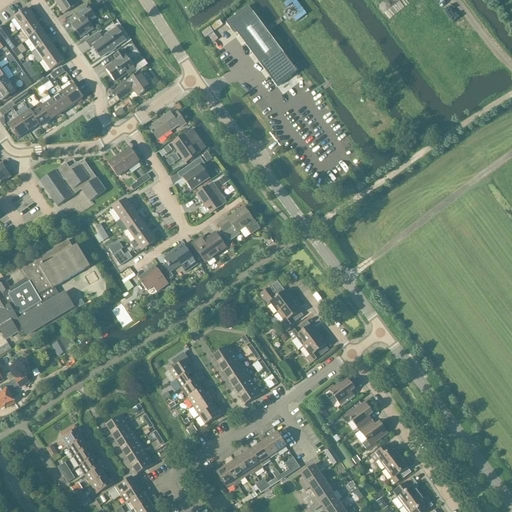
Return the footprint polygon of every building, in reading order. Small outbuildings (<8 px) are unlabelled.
[(54,0),(63,13),(77,4),(73,0),(54,0)] [(277,87),(298,73),(248,6),(226,23),(233,33),(236,31),(277,87)] [(88,24),(95,19),(86,7),(75,15),(79,21),(72,25),(81,38),(93,30),(88,24)] [(21,29),(34,20),(32,16),(33,15),(29,8),(14,19),(21,29)] [(42,30),(34,20),(21,29),(28,40),(42,30)] [(211,26),(212,27),(215,31),(223,25),(220,22),(219,20),(211,26)] [(0,28),(0,33),(5,40),(11,36),(3,26),(0,28)] [(101,58),(125,41),(116,28),(102,39),(98,34),(86,42),(91,49),(93,47),(101,58)] [(205,38),(213,32),(210,28),(209,28),(201,34),(205,38)] [(49,40),(42,30),(28,40),(35,50),(49,40)] [(14,40),(8,44),(12,51),(18,47),(14,40)] [(56,51),(49,40),(35,50),(43,60),(56,51)] [(16,48),(12,51),(17,57),(21,54),(16,48)] [(128,75),(136,70),(125,55),(127,54),(124,49),(113,57),(116,61),(104,69),(114,82),(127,73),(128,75)] [(64,61),(56,51),(43,60),(50,71),(64,61)] [(11,64),(15,61),(10,54),(6,57),(11,64)] [(11,64),(15,70),(19,67),(15,61),(11,64)] [(22,65),(26,72),(31,68),(26,62),(22,65)] [(53,80),(64,73),(60,67),(50,75),(53,80)] [(31,68),(26,72),(31,78),(35,75),(31,68)] [(137,97),(150,87),(140,73),(126,82),(113,91),(119,100),(133,90),(137,97)] [(25,84),(29,81),(25,75),(21,78),(25,84)] [(46,78),(39,82),(42,86),(49,82),(46,78)] [(15,91),(8,81),(0,86),(0,97),(2,101),(15,91)] [(42,86),(39,82),(33,87),(35,91),(42,86)] [(73,85),(62,92),(72,106),(82,99),(73,85)] [(25,92),(19,96),(22,101),(28,96),(25,92)] [(52,100),(61,113),(72,106),(62,92),(52,100)] [(22,101),(19,96),(12,101),(15,105),(22,101)] [(52,100),(42,107),(51,120),(61,113),(52,100)] [(8,103),(0,109),(0,114),(2,116),(11,109),(8,103)] [(29,111),(38,124),(41,128),(51,120),(42,107),(39,104),(29,111)] [(31,114),(29,111),(18,118),(28,132),(38,124),(31,114)] [(180,128),(186,124),(177,113),(172,116),(170,113),(149,128),(157,140),(178,125),(180,128)] [(17,139),(28,132),(18,118),(8,125),(17,139)] [(186,163),(203,150),(190,131),(172,143),(186,163)] [(167,147),(162,150),(166,155),(171,152),(167,147)] [(118,156),(128,170),(139,162),(129,148),(118,156)] [(117,177),(128,170),(118,156),(108,163),(117,177)] [(187,175),(182,178),(191,191),(209,179),(203,170),(206,168),(200,158),(184,170),(187,175)] [(90,202),(105,191),(83,160),(70,169),(66,163),(39,182),(57,207),(81,190),(90,202)] [(0,184),(10,177),(1,164),(0,164),(0,184)] [(136,181),(136,182),(139,186),(150,179),(146,174),(136,181)] [(229,181),(225,175),(218,180),(223,186),(229,181)] [(133,191),(139,186),(136,182),(130,187),(133,191)] [(210,215),(222,206),(226,203),(213,183),(208,186),(196,195),(210,215)] [(120,220),(133,211),(126,200),(112,210),(120,220)] [(251,235),(259,228),(244,207),(218,226),(229,242),(238,235),(237,233),(245,227),(251,235)] [(126,230),(140,220),(133,211),(120,220),(126,230)] [(134,241),(148,231),(140,220),(126,230),(134,241)] [(95,227),(100,234),(104,231),(100,224),(95,227)] [(104,231),(100,234),(103,241),(108,238),(104,231)] [(134,241),(129,244),(131,246),(133,248),(137,245),(137,246),(141,251),(155,242),(148,231),(134,241)] [(205,263),(226,248),(216,234),(206,241),(202,237),(192,244),(205,263)] [(1,294),(0,292),(0,331),(5,339),(17,332),(20,337),(26,334),(26,335),(73,307),(65,293),(57,298),(53,290),(90,268),(77,246),(72,248),(68,241),(21,269),(26,279),(1,294)] [(117,253),(113,246),(108,248),(112,255),(117,253)] [(168,264),(165,266),(164,265),(160,267),(169,279),(173,276),(170,273),(181,265),(186,273),(197,265),(183,246),(164,259),(168,264)] [(120,266),(130,259),(127,254),(116,261),(120,266)] [(156,293),(168,284),(155,267),(138,279),(147,290),(152,287),(156,293)] [(277,312),(293,300),(289,295),(288,296),(277,282),(259,295),(267,305),(270,303),(277,312)] [(298,306),(293,300),(277,312),(284,322),(281,324),(285,330),(303,316),(296,307),(298,306)] [(115,312),(122,324),(129,320),(122,308),(115,312)] [(303,347),(319,335),(315,329),(313,331),(307,321),(289,335),(293,340),(296,338),(303,347)] [(283,334),(280,330),(274,334),(278,338),(283,334)] [(323,341),(319,335),(303,347),(310,356),(307,358),(311,364),(329,351),(322,342),(323,341)] [(73,348),(67,338),(53,346),(59,356),(73,348)] [(11,350),(8,344),(1,348),(4,354),(11,350)] [(213,356),(218,365),(235,354),(229,346),(213,356)] [(175,358),(171,361),(175,367),(179,364),(187,359),(183,353),(175,358)] [(218,365),(224,373),(240,362),(235,354),(218,365)] [(175,367),(169,371),(175,380),(190,370),(187,366),(193,362),(190,357),(187,359),(179,364),(175,367)] [(224,373),(229,381),(245,370),(240,362),(224,373)] [(181,389),(202,376),(199,371),(193,375),(190,370),(175,380),(181,389)] [(229,381),(234,389),(251,378),(245,370),(229,381)] [(10,382),(19,377),(16,371),(7,377),(10,382)] [(0,409),(4,407),(4,408),(6,406),(7,408),(15,403),(11,397),(16,394),(14,389),(18,386),(19,387),(28,381),(24,374),(14,380),(14,381),(10,383),(10,382),(4,386),(5,388),(0,390),(0,409)] [(187,398),(201,388),(199,384),(205,380),(202,376),(181,389),(187,398)] [(234,389),(240,397),(256,386),(251,378),(234,389)] [(350,392),(354,389),(346,379),(334,387),(333,386),(323,393),(329,400),(334,397),(341,407),(354,397),(350,392)] [(256,386),(240,397),(245,406),(262,395),(256,386)] [(193,407),(213,394),(211,390),(205,393),(201,388),(187,398),(193,407)] [(199,416),(213,407),(211,402),(216,398),(213,394),(193,407),(199,416)] [(359,431),(372,421),(368,416),(372,414),(365,403),(353,411),(351,410),(341,417),(347,424),(352,421),(359,431)] [(217,412),(213,407),(199,416),(205,426),(226,412),(223,408),(217,412)] [(326,414),(320,419),(323,423),(329,418),(326,414)] [(106,426),(111,434),(127,424),(122,415),(106,426)] [(375,426),(372,421),(359,431),(366,441),(361,444),(367,451),(377,444),(375,442),(387,434),(379,423),(375,426)] [(111,434),(116,442),(132,432),(127,424),(111,434)] [(61,439),(67,449),(82,439),(79,434),(85,431),(83,426),(61,439)] [(190,436),(196,432),(193,427),(186,431),(190,436)] [(116,442),(121,450),(138,440),(132,432),(116,442)] [(276,434),(268,439),(277,453),(285,447),(276,434)] [(82,439),(67,449),(73,458),(94,444),(91,440),(86,444),(82,439)] [(277,453),(268,439),(259,445),(268,458),(277,453)] [(121,450),(126,458),(143,448),(138,440),(121,450)] [(389,443),(371,457),(375,462),(378,460),(385,469),(387,468),(401,457),(397,451),(395,452),(389,443)] [(97,449),(94,444),(73,458),(79,467),(94,457),(91,453),(97,449)] [(270,461),(268,458),(259,445),(250,451),(263,469),(262,467),(270,461)] [(126,458),(131,467),(148,456),(143,448),(126,458)] [(48,452),(52,458),(54,457),(57,455),(53,449),(48,452)] [(242,456),(254,474),(263,469),(250,451),(242,456)] [(58,454),(57,455),(54,457),(52,458),(51,459),(53,463),(61,458),(58,454)] [(333,454),(329,457),(334,465),(339,462),(333,454)] [(148,456),(131,467),(137,475),(153,465),(148,456)] [(234,462),(245,478),(250,475),(251,477),(254,474),(242,456),(234,462)] [(97,462),(94,457),(79,467),(84,476),(105,463),(103,459),(97,462)] [(387,468),(385,469),(392,479),(389,481),(392,486),(411,473),(404,464),(405,463),(401,457),(387,468)] [(30,470),(36,467),(32,459),(26,462),(30,470)] [(240,482),(245,478),(234,462),(225,468),(237,486),(241,483),(240,482)] [(108,467),(105,463),(84,476),(90,485),(105,476),(102,471),(108,467)] [(302,487),(321,475),(315,466),(301,475),(304,479),(299,482),(302,487)] [(237,486),(225,468),(217,473),(225,487),(228,490),(233,487),(234,488),(237,486)] [(45,482),(39,472),(34,474),(41,485),(45,482)] [(313,493),(327,484),(321,475),(302,487),(305,491),(310,488),(313,493)] [(108,481),(105,476),(90,485),(94,491),(89,494),(92,498),(117,482),(114,477),(108,481)] [(120,496),(136,486),(131,477),(115,488),(120,496)] [(412,479),(395,492),(398,497),(397,498),(403,507),(420,495),(416,490),(414,486),(416,485),(412,479)] [(82,490),(78,484),(71,488),(75,494),(82,490)] [(332,493),(327,484),(313,493),(316,497),(311,500),(314,505),(332,493)] [(136,486),(120,496),(125,505),(142,494),(136,486)] [(325,511),(338,502),(332,493),(314,505),(317,509),(322,506),(325,511)] [(152,511),(142,494),(125,505),(129,511),(152,511)] [(420,495),(403,507),(407,511),(424,511),(432,507),(428,501),(426,502),(423,499),(420,495)] [(87,502),(83,497),(78,500),(82,505),(87,502)] [(382,498),(376,502),(379,506),(385,503),(382,498)] [(342,511),(344,511),(338,502),(325,511),(342,511)]
